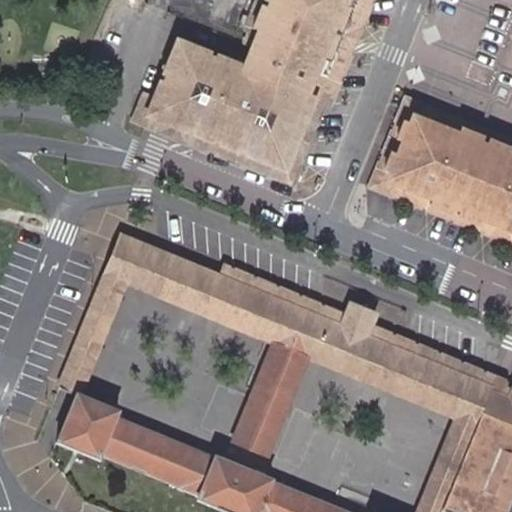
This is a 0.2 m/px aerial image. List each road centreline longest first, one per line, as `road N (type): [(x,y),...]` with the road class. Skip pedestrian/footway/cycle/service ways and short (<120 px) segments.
road 1 (residential): [(72,204),(153,195),(511,345)]
road 2 (residential): [(414,0),(317,224)]
road 3 (tertiary): [(317,224),(511,302)]
road 4 (residential): [(0,385),(72,204)]
road 5 (tertiary): [(148,155),(317,224)]
road 6 (tertiary): [(148,155),(68,117),(0,109)]
road 7 (tertiary): [(0,142),(148,155)]
